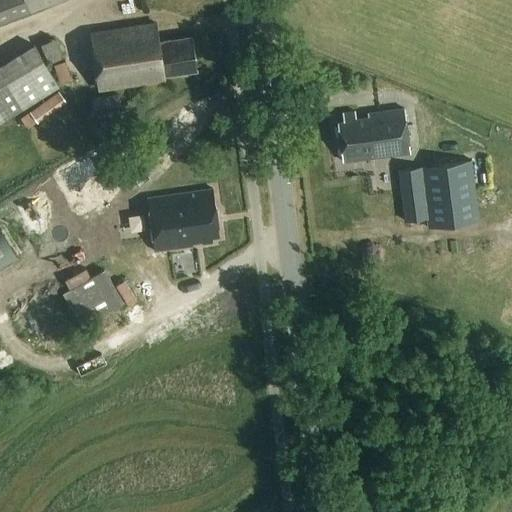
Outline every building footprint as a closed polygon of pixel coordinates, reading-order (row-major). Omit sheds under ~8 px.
[(0,0),(0,24),(62,0),(0,0)] [(160,42),(157,25),(91,34),(100,89),(166,80),(165,76),(197,71),(192,37),(160,42)] [(55,39),(42,44),(50,65),(63,59),(55,39)] [(59,87),(46,66),(34,45),(0,65),(0,122),(16,112),(59,87)] [(65,62),(54,65),(60,85),(72,81),(65,62)] [(58,91),(30,111),(37,122),(66,102),(58,91)] [(127,104),(91,110),(93,124),(129,119),(127,104)] [(409,153),(404,110),(365,115),(365,118),(355,119),(354,112),(342,113),(343,122),(338,123),(342,160),(409,153)] [(132,172),(159,150),(146,133),(118,155),(132,172)] [(427,229),(479,223),(471,162),(398,170),(403,221),(426,219),(427,229)] [(211,241),(218,239),(210,192),(144,203),(153,255),(211,245),(211,241)] [(0,266),(17,257),(0,229),(0,266)] [(105,270),(72,289),(89,319),(91,321),(124,302),(105,270)]
